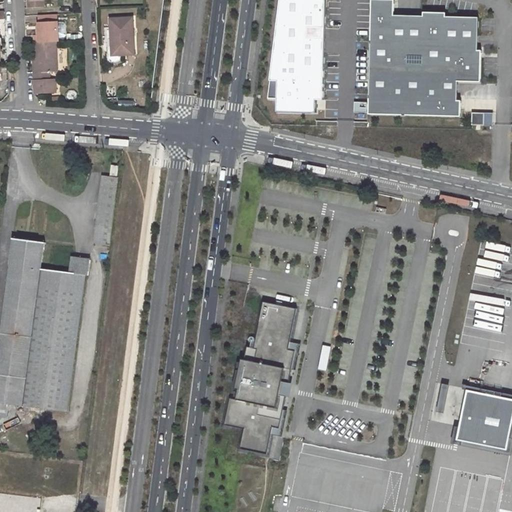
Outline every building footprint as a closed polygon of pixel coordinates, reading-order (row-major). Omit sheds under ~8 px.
[(269,0),(263,110),(312,110),(312,0),(269,0)] [(372,0),(369,114),(461,116),(461,100),(458,100),(458,81),(481,82),(482,50),(478,50),(479,17),(446,16),(446,13),(424,12),(424,16),(394,15),(394,0),(372,0)] [(36,14),(37,21),(57,20),(56,13),(36,14)] [(111,19),(113,37),(117,37),(117,55),(135,53),(133,18),(111,19)] [(33,34),(34,42),(55,40),(58,40),(57,36),(63,36),(65,34),(64,23),(62,21),(57,22),(57,20),(37,21),(37,34),(33,34)] [(33,71),(34,92),(55,91),(54,78),(49,78),(49,70),(57,70),(55,40),(34,42),(35,71),(33,71)] [(472,113),(472,125),(484,124),(484,113),(472,113)] [(119,165),(111,164),(110,174),(117,175),(119,165)] [(119,177),(102,175),(94,244),(110,246),(119,177)] [(91,259),(72,256),(69,273),(40,268),(44,242),(13,238),(0,337),(0,402),(66,411),(85,275),(89,276),(91,259)] [(297,309),(263,301),(255,342),(254,348),(247,347),(237,400),(230,398),(225,425),(244,428),(240,449),(267,454),(272,427),(279,428),(286,396),(283,396),(284,389),(285,382),(289,383),(295,351),(288,350),(297,309)] [(328,346),(321,345),(317,369),(326,371),(331,346),(328,346)] [(448,384),(441,382),(435,409),(442,411),(448,384)] [(511,428),(511,399),(467,390),(465,401),(471,402),(466,427),(460,426),(457,440),(507,451),(511,428)] [(0,494),(0,511),(37,511),(39,499),(0,494)]
